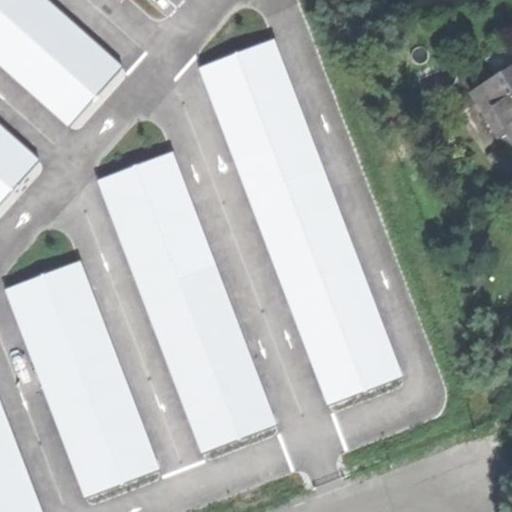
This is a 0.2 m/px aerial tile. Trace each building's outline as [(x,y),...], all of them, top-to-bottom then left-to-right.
[(91,0),(83,0),(0,93),(0,177),(129,33),(107,14),(91,0)] [(0,0),(0,32),(28,0),(0,0)] [(91,0),(107,14),(112,0),(91,0)] [(511,68),(482,88),(511,133),(511,68)] [(511,133),(482,88),(474,94),(504,138),(511,133)]
